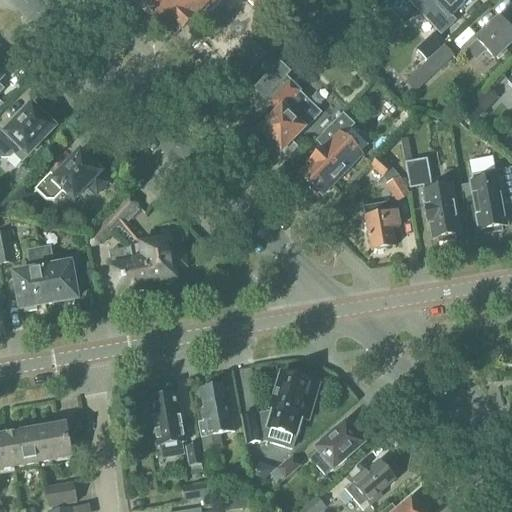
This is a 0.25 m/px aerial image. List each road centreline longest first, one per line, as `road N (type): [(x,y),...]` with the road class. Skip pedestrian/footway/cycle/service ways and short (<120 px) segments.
road 1 (residential): [(343,310),(21,0)]
road 2 (tertiary): [(511,507),(343,310)]
road 3 (tertiary): [(90,354),(343,310)]
road 4 (tertiary): [(343,310),(511,281)]
road 5 (residential): [(113,511),(90,354)]
